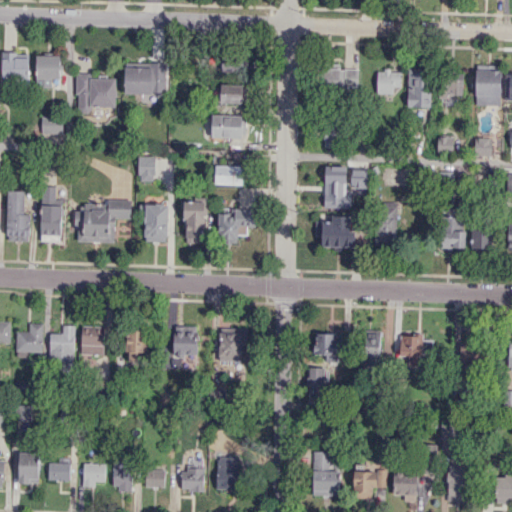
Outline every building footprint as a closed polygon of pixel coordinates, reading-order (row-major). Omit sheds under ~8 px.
[(29,52),(2,52),(2,78),(29,78),(29,52)] [(61,56),(37,55),(35,87),(51,87),(51,77),(60,78),(61,56)] [(222,72),(247,71),(247,60),(222,60),(222,72)] [(151,66),(124,66),(124,93),(165,92),(165,62),(151,62),(151,66)] [(476,96),(477,64),(501,64),(500,97),(476,96)] [(358,68),(321,68),(321,86),(358,87),(358,68)] [(429,106),(430,68),(407,68),(407,106),(429,106)] [(399,86),(400,70),(377,70),(377,93),(393,93),(393,86),(399,86)] [(89,77),(89,73),(76,73),(76,111),(89,112),(89,107),(115,107),(116,78),(89,77)] [(462,95),(463,79),(439,78),(438,99),(454,99),(454,95),(462,95)] [(243,84),(220,83),(220,102),(242,103),(243,84)] [(242,138),(242,115),(211,115),(211,137),(242,138)] [(62,133),(62,116),(41,116),(41,133),(62,133)] [(339,126),(323,125),(323,146),(338,146),(339,126)] [(453,136),(437,136),(437,152),(453,152),(453,136)] [(474,153),(474,136),(492,136),(491,153),(474,153)] [(155,156),(138,156),(138,181),(155,181),(155,156)] [(214,184),(242,184),(243,165),(215,165),(214,184)] [(323,206),(350,208),(351,194),(345,193),(347,166),(325,165),(323,206)] [(409,169),(385,168),(384,184),(408,185),(409,169)] [(351,187),(367,186),(367,169),(351,169),(351,187)] [(55,204),(55,186),(42,186),(40,240),(60,240),(61,205),(55,204)] [(30,214),(24,214),(25,190),(7,190),(7,240),(29,240),(30,214)] [(114,242),(115,218),(131,218),(131,199),(108,199),(107,210),(75,209),(74,228),(78,228),(77,241),(114,242)] [(185,243),(204,242),(204,200),(184,200),(185,243)] [(144,240),(167,241),(168,203),(145,203),(144,240)] [(350,216),(331,215),(331,221),(315,220),(315,235),(321,235),(321,246),(355,247),(355,231),(349,231),(350,216)] [(463,248),(464,218),(442,218),(441,247),(463,248)] [(375,245),(390,245),(389,225),(375,225),(375,245)] [(494,249),(493,227),(472,227),(472,250),(494,249)] [(10,321),(0,320),(0,343),(10,343),(10,321)] [(16,330),(16,351),(42,351),(43,323),(29,322),(29,331),(16,330)] [(62,333),(50,332),(49,360),(74,360),(74,325),(62,324),(62,333)] [(81,326),(81,354),(103,354),(104,326),(81,326)] [(197,326),(174,326),(173,356),(196,357),(197,326)] [(245,328),(219,327),(218,365),(244,366),(245,328)] [(126,357),(145,358),(146,330),(128,329),(126,357)] [(379,365),(380,330),(364,330),(363,365),(379,365)] [(315,353),(336,354),(336,333),(315,332),(315,353)] [(423,365),(423,358),(431,359),(432,339),(423,339),(423,334),(401,333),(400,355),(408,356),(408,365),(423,365)] [(31,405),(17,405),(17,421),(31,422),(31,405)] [(419,472),(434,472),(435,444),(419,444),(419,472)] [(312,495),(339,496),(340,470),(329,470),(329,450),(313,450),(312,495)] [(18,482),(38,483),(39,452),(19,452),(18,482)] [(238,456),(217,456),(216,488),(237,488),(238,456)] [(112,491),(131,491),(132,461),(113,461),(112,491)] [(70,462),(48,462),(48,480),(70,480),(70,462)] [(105,463),(83,462),(83,485),(95,486),(95,480),(105,481),(105,463)] [(203,490),(204,465),(187,464),(187,471),(181,471),(180,489),(203,490)] [(446,500),(465,500),(466,466),(447,465),(446,500)] [(164,487),(165,469),(145,469),(144,486),(164,487)] [(354,470),(353,497),(371,498),(372,486),(386,487),(386,471),(354,470)] [(404,500),(415,500),(416,471),(393,471),(393,494),(404,495),(404,500)] [(511,497),(511,474),(496,474),(495,502),(506,502),(506,497),(511,497)]
